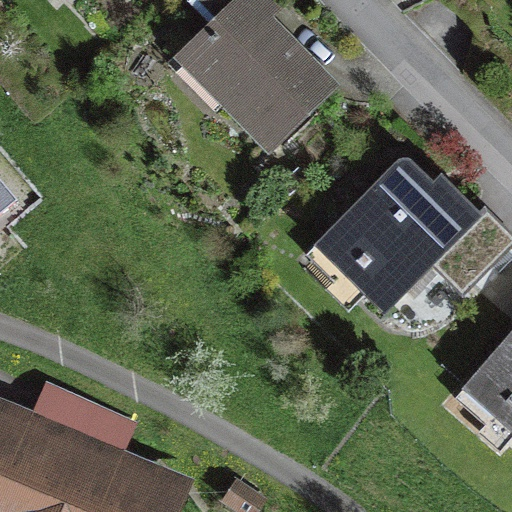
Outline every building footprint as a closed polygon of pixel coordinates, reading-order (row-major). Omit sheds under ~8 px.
[(267,146),(324,90),(258,23),(279,2),(277,0),(233,0),(239,6),(183,61),(267,146)] [(397,163),(330,232),(332,234),(327,238),(353,265),(344,274),(384,314),(440,257),(462,278),(507,233),(484,209),(478,215),(451,187),(449,189),(438,178),(432,184),(404,160),(397,163)] [(0,214),(17,201),(0,180),(0,214)] [(511,333),(477,374),(507,400),(494,415),(511,431),(511,333)] [(0,511),(160,511),(161,510),(152,480),(0,417),(0,511)] [(234,482),(224,502),(243,511),(249,511),(259,495),(234,482)]
